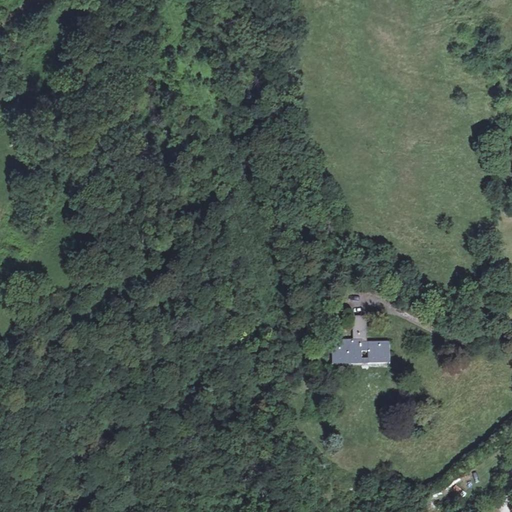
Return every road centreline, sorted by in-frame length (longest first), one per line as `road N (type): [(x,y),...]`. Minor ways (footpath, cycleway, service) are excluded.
road 1 (track): [(281,152),(259,152),(164,276),(87,307),(0,387)]
road 2 (track): [(511,321),(409,281),(343,239),(281,152)]
